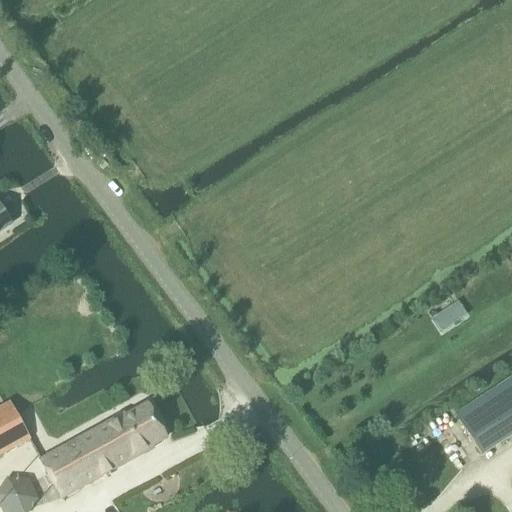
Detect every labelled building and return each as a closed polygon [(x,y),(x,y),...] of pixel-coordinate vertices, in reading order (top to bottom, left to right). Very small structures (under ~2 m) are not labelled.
[(0,232),(9,226),(0,211),(0,232)] [(511,378),(454,417),(481,457),(511,436),(511,378)] [(0,457),(30,441),(9,404),(0,409),(0,457)] [(116,420),(103,428),(123,465),(143,454),(142,452),(164,439),(146,406),(118,422),(116,420)] [(123,465),(103,428),(40,464),(61,501),(123,465)]
